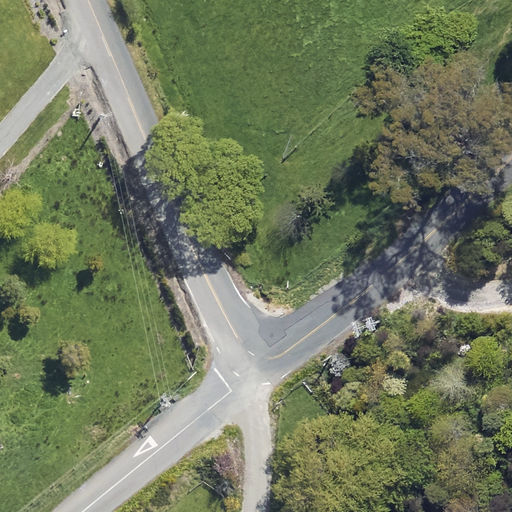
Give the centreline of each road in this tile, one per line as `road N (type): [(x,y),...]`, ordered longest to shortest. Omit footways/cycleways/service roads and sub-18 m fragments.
road 1 (unclassified): [(251,356),(224,319),(176,217),(86,0)]
road 2 (unclassified): [(511,157),(294,347),(251,356)]
road 3 (unclassified): [(251,356),(227,395),(83,511)]
